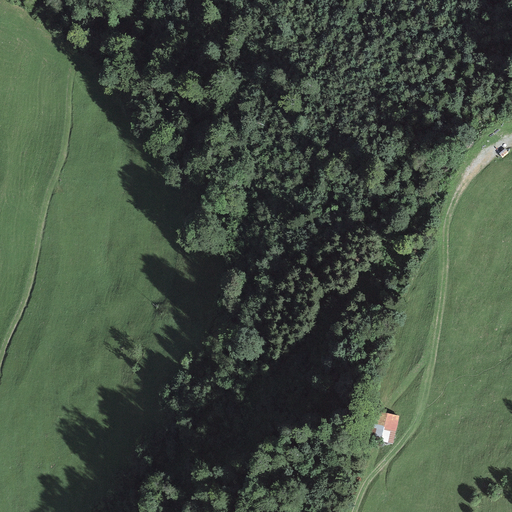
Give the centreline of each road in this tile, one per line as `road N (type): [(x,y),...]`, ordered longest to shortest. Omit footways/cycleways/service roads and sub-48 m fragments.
road 1 (track): [(511,138),(473,168),(450,209),(420,408)]
road 2 (track): [(420,408),(355,511)]
